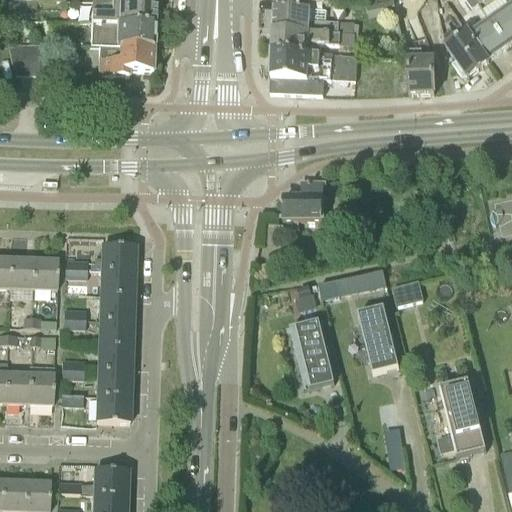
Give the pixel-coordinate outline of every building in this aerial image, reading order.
[(472,12),(479,8),(473,0),(466,0),(465,1),(472,12)] [(369,21),(394,16),(392,2),(366,7),(369,21)] [(0,14),(2,25),(25,26),(26,4),(17,3),(17,4),(0,3),(0,14)] [(91,28),(154,29),(155,7),(94,4),(94,16),(91,16),(91,28)] [(509,50),(511,47),(511,11),(509,8),(490,22),(509,50)] [(273,35),(353,39),(354,28),(310,26),(311,14),(274,12),(273,35)] [(489,64),(509,50),(490,22),(470,36),(489,64)] [(98,51),(153,52),(154,29),(91,28),(90,51),(98,51)] [(489,64),(470,36),(465,29),(452,38),(455,42),(444,49),(467,81),(489,65),(489,64)] [(273,57),(332,60),(332,57),(320,56),(321,49),(355,51),(356,39),(353,39),(273,35),(273,57)] [(14,79),(38,80),(39,49),(37,49),(8,48),(14,79)] [(153,52),(98,51),(97,81),(129,82),(129,77),(152,77),(153,52)] [(422,55),(408,56),(409,99),(435,98),(434,62),(423,62),(422,55)] [(332,60),(273,57),(271,98),(323,101),(324,84),(356,86),(358,61),(332,60)] [(283,224),(305,225),(323,226),(324,188),(302,188),(301,202),(283,202),(283,224)] [(101,275),(134,276),(135,250),(102,249),(101,275)] [(0,302),(9,303),(10,263),(0,262),(0,302)] [(32,295),(33,295),(34,264),(10,263),(9,303),(32,304),(32,295)] [(33,295),(56,296),(58,265),(34,264),(33,295)] [(65,274),(87,275),(87,266),(65,265),(65,274)] [(64,283),(86,284),(87,275),(65,274),(64,283)] [(100,300),(133,301),(134,276),(101,275),(100,300)] [(423,285),(396,291),(400,309),(427,303),(423,285)] [(384,287),(368,291),(371,303),(387,300),(384,287)] [(99,325),(132,326),(133,301),(100,300),(99,325)] [(384,312),(358,318),(373,379),(399,372),(384,312)] [(63,324),(85,325),(85,316),(64,315),(63,324)] [(22,332),(31,332),(31,323),(22,323),(22,332)] [(31,332),(40,333),(40,323),(31,323),(31,332)] [(63,333),(84,334),(85,325),(63,324),(63,333)] [(98,351),(132,352),(132,326),(99,325),(98,351)] [(319,326),(290,333),(305,395),(335,388),(319,326)] [(29,340),(8,339),(7,349),(29,350),(29,340)] [(53,342),(40,342),(40,340),(29,340),(29,350),(40,350),(52,351),(53,342)] [(97,376),(131,377),(132,352),(98,351),(97,376)] [(5,408),(29,409),(30,371),(28,371),(29,366),(7,365),(5,408)] [(61,374),(83,375),(84,366),(62,365),(61,374)] [(29,409),(53,410),(54,379),(52,379),(52,372),(30,371),(29,409)] [(61,384),(83,385),(83,375),(61,374),(61,384)] [(97,401),(130,402),(131,377),(97,376),(97,401)] [(470,382),(441,390),(459,461),(488,454),(470,382)] [(60,410),(82,411),(83,401),(61,400),(60,410)] [(97,401),(96,427),(129,428),(130,402),(97,401)] [(403,430),(388,432),(391,471),(407,469),(403,430)] [(511,455),(501,459),(510,497),(511,496),(511,455)] [(93,499),(126,500),(127,475),(94,473),(93,499)] [(1,511),(25,511),(26,487),(3,486),(1,511)] [(26,487),(25,511),(48,511),(50,488),(26,487)] [(57,498),(79,499),(80,488),(57,487),(57,498)] [(92,511),(126,511),(126,500),(93,499),(92,511)]
